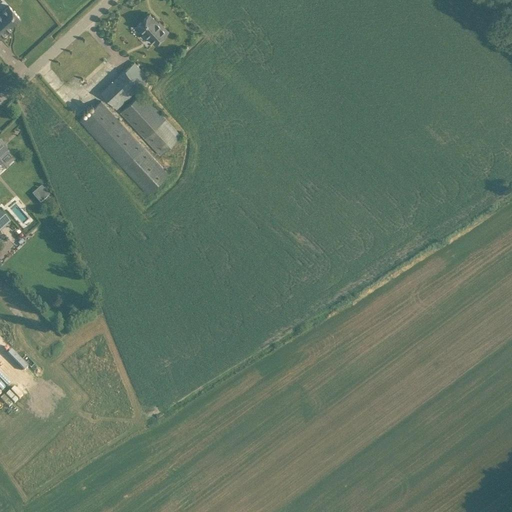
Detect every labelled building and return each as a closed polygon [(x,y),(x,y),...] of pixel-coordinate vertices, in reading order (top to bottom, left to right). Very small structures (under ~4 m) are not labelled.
[(9,5),(0,13),(0,36),(0,37),(8,30),(7,29),(20,17),(9,5)] [(137,24),(145,33),(154,43),(166,31),(149,13),(137,24)] [(149,77),(140,68),(143,65),(136,58),(133,61),(134,61),(125,70),(101,92),(116,108),(134,91),(149,77)] [(139,90),(121,108),(119,110),(159,153),(180,133),(139,90)] [(101,100),(80,119),(148,192),(168,173),(101,100)] [(0,161),(9,154),(0,143),(0,161)] [(33,195),(41,205),(51,197),(42,187),(33,195)] [(0,213),(0,234),(10,225),(0,213)]
